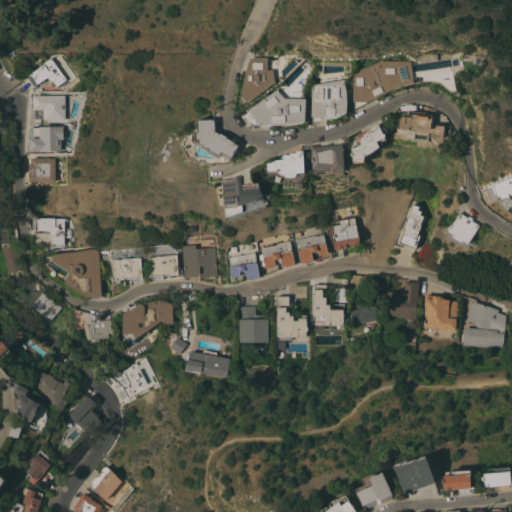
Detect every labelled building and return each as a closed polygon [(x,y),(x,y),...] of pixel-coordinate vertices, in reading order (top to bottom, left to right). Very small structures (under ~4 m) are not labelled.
[(44,64),(43,62),(50,57),(53,61),(54,60),(57,63),(56,64),(66,79),(63,80),(64,82),(60,85),(60,84),(59,84),(60,85),(57,87),(56,85),(56,86),(54,84),(53,85),(51,81),(52,80),(51,80),(50,80),(48,79),(46,77),(37,83),(34,84),(33,85),(29,80),(31,79),(30,78),(28,79),(27,76),(44,64)] [(267,70),(273,70),(274,81),(246,102),(246,101),(243,103),(240,99),(245,72),(250,57),(267,57),(267,70)] [(353,74),(379,60),(410,61),(413,82),(391,89),(367,102),(366,101),(355,108),(355,101),(353,101),(353,74)] [(346,89),(346,100),(346,112),(335,118),(323,120),(323,119),(312,121),(312,116),(311,116),(311,91),(310,84),(344,79),(346,89)] [(304,122),(285,124),(256,124),(243,116),(249,111),(248,110),(277,89),(284,98),(305,98),(304,122)] [(30,94),(30,119),(60,119),(60,94),(30,94)] [(229,160),(221,155),(220,157),(218,158),(207,151),(207,150),(192,142),(191,134),(194,133),(194,128),(198,128),(198,119),(215,118),(215,131),(219,132),(228,136),(227,137),(232,140),(231,140),(239,144),(229,160)] [(28,125),(28,150),(58,150),(58,125),(28,125)] [(379,142),(380,144),(378,145),(379,146),(374,150),(370,153),(364,156),(364,157),(364,159),(363,159),(363,164),(352,164),(352,162),(352,156),(350,156),(350,152),(351,152),(351,139),(355,136),(355,135),(366,129),(367,131),(378,125),(382,133),(384,132),(385,135),(384,136),(385,138),(379,142)] [(342,144),(344,168),(343,168),(343,170),(332,171),(332,170),(313,171),(310,147),(342,144)] [(304,174),(296,175),(294,176),(287,177),(285,176),(282,176),(275,172),(268,173),(267,162),(271,162),(271,161),(274,160),(274,159),(282,159),(282,154),(289,154),(289,152),(295,152),(295,150),(302,150),(304,174)] [(28,163),(31,163),(31,158),(54,157),(55,181),(28,182),(28,163)] [(236,207),(236,208),(224,210),(221,180),(234,178),(234,176),(240,175),(241,184),(258,182),(258,187),(263,195),(255,199),(255,200),(251,202),(244,204),(237,204),(237,206),(236,207)] [(508,175),(511,177),(511,196),(507,193),(495,182),(508,175)] [(418,206),(417,209),(420,211),(419,214),(423,216),(416,234),(420,235),(415,249),(398,242),(412,204),(418,206)] [(471,220),(479,225),(468,248),(465,246),(463,248),(444,235),(449,228),(448,227),(450,223),(451,224),(459,211),(467,217),(468,215),(472,218),(471,220)] [(359,239),(358,239),(359,242),(357,242),(357,243),(349,245),(348,244),(346,244),(346,246),(345,246),(345,248),(334,250),(329,225),(337,223),(337,219),(355,216),(359,239)] [(64,218),(64,236),(64,246),(51,246),(51,236),(50,235),(49,233),(49,230),(35,230),(32,230),(32,218),(64,218)] [(295,239),(316,235),(314,228),(322,226),(327,254),(318,256),(317,252),(314,253),(312,256),(313,260),(311,260),(312,261),(303,263),(303,262),(300,263),(295,239)] [(0,232),(6,230),(10,241),(0,244),(0,232)] [(276,244),(276,243),(289,240),(294,263),(291,264),(291,265),(284,267),(284,265),(281,266),(280,263),(277,261),(274,262),(275,266),(265,268),(264,265),(260,266),(258,254),(262,253),(261,248),(276,244)] [(9,272),(3,247),(14,244),(20,269),(9,272)] [(217,276),(214,276),(214,278),(206,279),(206,277),(199,277),(199,273),(197,274),(198,276),(184,277),(182,245),(195,244),(195,248),(215,246),(217,276)] [(101,295),(86,296),(65,282),(64,281),(69,273),(68,271),(52,260),(52,254),(67,251),(67,252),(94,248),(98,250),(101,295)] [(228,257),(254,252),(256,261),(259,276),(256,277),(256,278),(249,279),(249,278),(246,279),(246,275),(245,275),(243,274),(242,273),(241,273),(239,273),(240,276),(230,278),(229,267),(228,264),(229,264),(228,257)] [(147,256),(178,253),(181,273),(182,273),(182,276),(162,279),(162,276),(161,276),(161,278),(149,279),(149,278),(147,278),(146,265),(148,265),(147,256)] [(142,280),(129,281),(129,278),(119,279),(119,281),(118,283),(117,283),(115,283),(113,283),(112,280),(110,260),(139,257),(142,280)] [(359,274),(358,301),(349,301),(350,274),(359,274)] [(415,319),(404,318),(404,316),(385,314),(386,291),(398,292),(398,294),(402,294),(403,281),(418,282),(415,319)] [(343,304),(342,325),(330,324),(330,325),(323,325),(323,329),(314,329),(314,322),(313,322),(313,318),(312,318),(312,292),(313,292),(313,284),(326,284),(326,304),(343,304)] [(61,307),(52,319),(46,315),(45,317),(33,307),(32,308),(28,305),(40,290),(61,307)] [(455,329),(454,329),(454,331),(451,331),(451,328),(445,328),(445,329),(439,329),(439,328),(424,326),(424,323),(422,323),(423,318),(424,319),(425,309),(423,309),(425,294),(427,294),(426,297),(431,298),(432,296),(433,296),(433,295),(440,296),(440,297),(442,297),(443,298),(443,299),(449,299),(449,300),(457,300),(455,329)] [(276,295),(288,295),(289,315),(293,315),(306,315),(306,326),(307,326),(307,330),(305,330),(306,336),(304,336),(304,337),(290,337),(290,340),(276,340),(276,295)] [(159,299),(170,304),(171,322),(164,322),(159,321),(129,342),(120,342),(121,313),(133,307),(134,307),(134,305),(137,303),(139,303),(141,304),(142,305),(144,304),(145,302),(147,300),(159,299)] [(496,332),(505,333),(503,349),(461,343),(464,327),(476,329),(476,326),(473,322),(466,320),(472,301),(498,309),(497,312),(505,315),(505,320),(503,328),(501,329),(494,326),(494,329),(497,330),(496,332)] [(268,318),(268,342),(267,342),(267,346),(240,346),(240,342),(238,342),(238,306),(255,305),(255,315),(265,314),(265,318),(268,318)] [(378,319),(351,325),(348,310),(381,305),(378,319)] [(90,317),(98,316),(98,320),(110,319),(114,332),(108,333),(108,337),(99,338),(99,342),(89,343),(89,339),(87,339),(82,322),(91,321),(91,319),(90,317)] [(16,342),(7,334),(16,325),(24,333),(16,342)] [(179,354),(169,347),(177,336),(186,343),(179,354)] [(3,356),(1,354),(0,355),(0,339),(1,340),(7,347),(6,347),(9,350),(3,356)] [(189,351),(202,353),(203,350),(216,352),(215,355),(229,358),(226,377),(200,372),(199,373),(190,372),(190,371),(184,370),(184,368),(186,368),(188,360),(183,359),(184,356),(186,354),(188,354),(189,351)] [(56,354),(61,362),(51,367),(46,359),(55,354),(56,354)] [(125,398),(156,382),(143,358),(113,374),(125,398)] [(65,400),(66,401),(61,410),(60,409),(55,406),(56,404),(43,397),(45,394),(30,385),(40,369),(47,374),(47,373),(53,376),(52,378),(58,381),(58,380),(64,383),(66,380),(70,382),(61,398),(65,400)] [(13,381),(28,389),(25,395),(39,403),(34,412),(35,413),(30,422),(17,415),(22,406),(19,404),(20,400),(17,399),(20,394),(12,389),(11,384),(12,382),(13,381)] [(97,404),(91,410),(102,421),(84,440),(79,435),(84,430),(68,416),(71,413),(70,412),(86,395),(97,404)] [(22,425),(18,437),(11,437),(8,435),(13,422),(16,423),(22,425)] [(32,433),(30,439),(23,436),(26,430),(32,433)] [(27,462),(30,458),(32,459),(36,454),(42,459),(43,458),(50,464),(43,472),(41,471),(35,479),(25,471),(30,465),(28,463),(27,462)] [(435,481),(404,493),(393,465),(406,460),(408,463),(425,456),(435,481)] [(106,499),(89,485),(90,484),(91,480),(93,479),(95,477),(97,477),(100,473),(100,470),(101,467),(103,467),(106,466),(120,481),(106,499)] [(511,485),(484,487),(483,480),(481,480),(481,476),(483,476),(482,473),(487,472),(487,469),(509,467),(511,485)] [(469,469),(470,474),(469,474),(470,488),(443,489),(443,482),(441,482),(441,479),(442,479),(442,475),(447,474),(447,471),(469,469)] [(392,494),(380,500),(378,498),(373,500),(374,501),(365,505),(364,504),(362,505),(356,492),(357,491),(356,488),(364,485),(361,478),(373,473),(374,475),(382,471),(392,494)] [(36,511),(3,511),(4,511),(2,510),(3,507),(6,501),(13,503),(14,502),(21,504),(23,494),(32,496),(33,491),(41,493),(39,499),(40,499),(36,511)] [(91,498),(90,499),(101,505),(100,507),(104,510),(102,511),(72,511),(74,508),(82,493),(91,498)] [(320,511),(320,510),(330,506),(329,503),(345,495),(356,511),(354,511),(320,511)]
